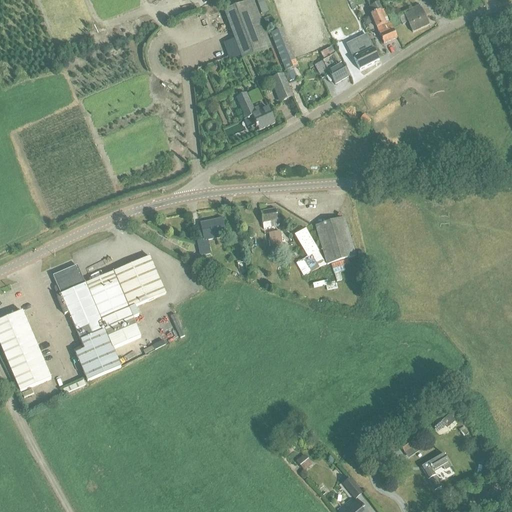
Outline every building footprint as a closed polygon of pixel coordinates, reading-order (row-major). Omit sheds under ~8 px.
[(268,12),(263,0),(256,0),(261,14),(268,12)] [(374,0),(368,3),(370,9),(368,9),(385,45),(397,39),(384,11),(383,11),(380,4),(379,5),(376,0),(374,0)] [(233,63),(243,59),(273,49),(256,1),(226,11),(237,42),(227,46),(233,63)] [(329,9),(333,24),(355,19),(351,3),(329,9)] [(413,10),(400,16),(404,27),(410,24),(414,33),(430,27),(423,10),(422,6),(413,10)] [(272,23),(270,17),(264,19),(266,25),(272,23)] [(368,17),(362,19),(365,25),(371,23),(368,17)] [(297,65),(282,28),(270,33),(285,70),(291,68),(297,65)] [(354,42),(347,45),(360,70),(379,61),(373,49),(366,36),(354,42)] [(349,78),(336,55),(333,50),(323,55),(326,60),(324,61),(336,85),(349,78)] [(317,71),(327,66),(324,61),(315,66),(317,71)] [(285,70),(283,71),(288,83),(296,80),(291,68),(285,70)] [(281,75),(270,79),(280,103),(291,98),(281,75)] [(312,90),(303,94),(307,103),(316,100),(312,90)] [(275,125),(269,109),(256,115),(247,95),(236,99),(246,121),(254,118),(260,132),(275,125)] [(360,120),(366,126),(371,122),(365,115),(360,120)] [(337,138),(350,139),(351,128),(338,127),(337,138)] [(341,212),(350,215),(351,209),(343,206),(341,212)] [(261,212),(263,229),(279,226),(276,210),(261,212)] [(345,217),(316,225),(326,264),(355,256),(345,217)] [(208,241),(226,237),(223,219),(201,223),(202,231),(195,233),(200,257),(210,255),(208,241)] [(304,259),(311,272),(326,264),(306,229),(295,234),(308,257),(304,259)] [(282,244),(280,231),(265,234),(267,247),(282,244)] [(78,253),(82,261),(93,256),(89,248),(78,253)] [(56,297),(64,315),(68,313),(84,351),(75,354),(87,383),(120,369),(112,350),(140,338),(128,310),(165,294),(150,257),(85,285),(77,267),(53,277),(60,295),(56,297)] [(237,264),(240,277),(248,276),(245,262),(237,264)] [(85,268),(87,277),(96,274),(94,266),(85,268)] [(213,273),(221,278),(226,270),(217,266),(213,273)] [(329,285),(329,290),(340,289),(339,280),(315,283),(316,287),(329,285)] [(22,312),(0,321),(0,347),(19,393),(51,380),(22,312)] [(175,315),(170,317),(180,339),(184,337),(175,315)] [(162,341),(152,347),(154,351),(165,346),(162,341)] [(61,391),(63,396),(85,386),(83,382),(61,391)] [(31,395),(29,390),(20,394),(22,399),(31,395)] [(470,433),(465,426),(459,431),(464,437),(470,433)] [(412,437),(399,446),(404,453),(417,443),(412,437)] [(443,454),(420,468),(434,490),(441,486),(433,472),(442,466),(444,469),(450,466),(443,454)] [(304,455),(295,462),(303,472),(312,465),(304,455)] [(343,485),(355,499),(362,493),(350,480),(343,485)] [(365,511),(357,501),(347,509),(348,511),(346,511),(365,511)]
